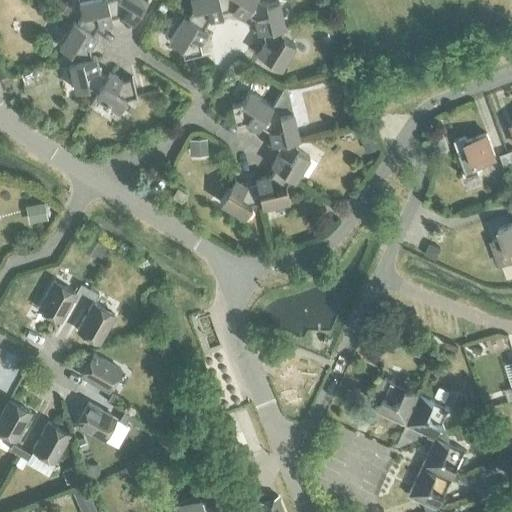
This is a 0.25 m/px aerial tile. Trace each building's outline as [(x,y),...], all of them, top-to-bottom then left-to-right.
[(81,15),(75,23),(93,33),(98,25),(111,21),(110,18),(105,0),(80,0),(77,1),(81,15)] [(105,0),(110,18),(120,15),(132,22),(145,0),(105,0)] [(222,16),(221,12),(218,0),(189,0),(191,9),(186,17),(203,28),(208,19),(222,16)] [(243,17),(245,14),(253,0),(218,0),(221,12),(231,10),(243,17)] [(259,32),(261,31),(280,27),(284,26),(277,0),(271,0),(264,2),(260,0),(253,0),(245,14),(253,19),(257,32),(259,32)] [(207,30),(203,28),(186,17),(183,15),(168,39),(180,46),(182,57),(201,52),(199,42),(207,30)] [(69,52),(72,62),(91,57),(89,47),(96,35),(92,33),(75,23),(72,21),(57,45),(69,52)] [(280,27),(261,31),(263,41),(256,53),(279,68),(294,44),(282,37),(280,27)] [(67,54),(57,57),(59,63),(68,61),(67,54)] [(88,86),(97,92),(107,75),(99,70),(95,56),(91,57),(72,62),(68,63),(74,90),(88,86)] [(107,75),(97,92),(94,95),(118,109),(125,98),(136,95),(131,76),(121,78),(109,71),(107,75)] [(271,144),(275,143),(294,139),(298,138),(292,110),(286,86),(283,86),(272,105),(259,126),(268,130),(271,144)] [(257,129),(259,126),(272,105),(248,90),(241,102),(230,105),(235,124),(245,121),(257,129)] [(369,124),(358,129),(362,138),(373,133),(369,124)] [(458,153),(467,177),(478,172),(475,164),(495,156),(486,132),(465,140),(468,149),(458,153)] [(270,165),(273,167),(290,177),(293,179),(308,156),(297,148),(294,139),(275,143),(277,153),(270,165)] [(205,140),(188,140),(189,155),(206,155),(205,140)] [(499,154),(503,166),(511,163),(507,151),(499,154)] [(254,179),(255,183),(260,202),(261,206),(288,199),(285,186),(290,177),(273,167),(268,176),(254,179)] [(260,202),(255,183),(246,185),(234,178),(219,201),(243,216),(250,204),(260,202)] [(171,195),(179,201),(185,192),(176,187),(171,195)] [(42,200),(29,202),(33,220),(46,217),(42,200)] [(507,251),(511,248),(511,221),(497,228),(501,236),(491,240),(499,264),(511,260),(507,251)] [(91,235),(84,244),(100,255),(106,245),(91,235)] [(429,243),(425,252),(435,257),(439,248),(429,243)] [(37,308),(59,320),(75,292),(53,280),(37,308)] [(76,289),(85,294),(89,287),(80,282),(76,289)] [(89,287),(85,294),(95,299),(98,293),(89,287)] [(77,330),(98,342),(114,314),(92,302),(77,330)] [(80,374),(108,389),(120,368),(92,352),(80,374)] [(376,410),(405,424),(419,394),(380,376),(371,396),(381,400),(376,410)] [(106,400),(112,404),(117,395),(111,391),(106,400)] [(405,424),(434,437),(446,432),(442,422),(449,407),(419,394),(405,424)] [(0,413),(0,430),(15,439),(30,411),(9,399),(0,413)] [(75,423),(103,438),(115,417),(87,401),(75,423)] [(118,419),(124,422),(129,413),(123,410),(118,419)] [(32,449),(53,461),(69,433),(47,421),(32,449)] [(463,428),(456,431),(459,439),(467,436),(463,428)] [(434,437),(421,465),(451,479),(465,449),(449,442),(446,432),(434,437)] [(9,448),(17,454),(21,447),(12,442),(9,448)] [(21,447),(17,454),(27,459),(30,452),(21,447)] [(98,463),(89,464),(90,474),(99,473),(98,463)] [(135,463),(121,468),(126,482),(140,476),(135,463)] [(423,501),(426,511),(438,508),(438,507),(451,479),(421,465),(407,495),(423,501)] [(85,486),(72,491),(78,505),(91,499),(85,486)] [(205,511),(202,504),(211,500),(207,491),(174,504),(177,511),(205,511)] [(284,511),(278,495),(259,502),(263,511),(284,511)]
